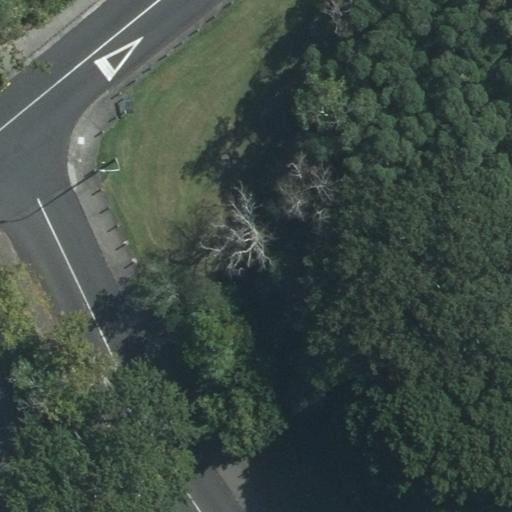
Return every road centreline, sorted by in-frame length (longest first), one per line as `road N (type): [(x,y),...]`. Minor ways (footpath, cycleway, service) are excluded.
road 1 (residential): [(1,128),(198,511)]
road 2 (residential): [(157,0),(1,128)]
